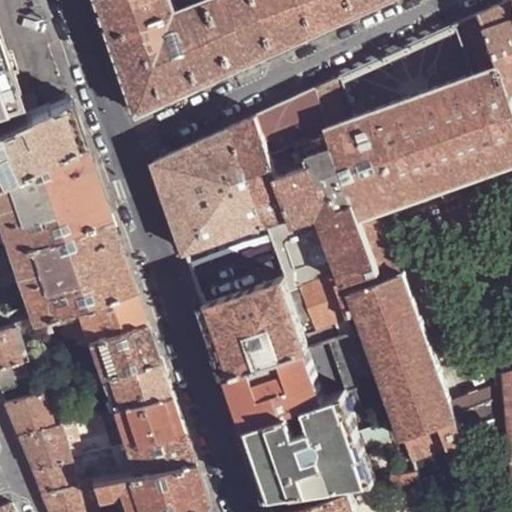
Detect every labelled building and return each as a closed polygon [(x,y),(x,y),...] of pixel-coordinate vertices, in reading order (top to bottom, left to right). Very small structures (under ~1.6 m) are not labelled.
[(178,0),(102,0),(112,29),(141,112),(385,0),(197,0),(180,6),(178,0)] [(511,0),(506,0),(484,10),(511,88),(511,0)] [(342,75),(316,86),(380,266),(338,282),(350,314),(360,311),(413,458),(466,439),(451,399),(405,270),(402,271),(379,209),(511,160),(511,88),(484,10),(457,23),(475,71),(357,114),(342,75)] [(0,32),(0,107),(13,103),(18,101),(14,88),(19,86),(11,64),(0,32)] [(316,86),(231,125),(266,223),(292,214),(294,222),(309,217),(329,274),(302,284),(300,284),(313,318),(316,326),(336,319),(350,314),(338,282),(380,266),(316,86)] [(78,112),(73,96),(18,120),(0,127),(0,178),(88,139),(78,112)] [(0,127),(18,120),(13,103),(0,107),(0,127)] [(231,125),(155,161),(172,211),(186,252),(266,223),(231,125)] [(103,185),(88,139),(0,178),(0,216),(11,248),(112,212),(103,185)] [(112,212),(11,248),(19,273),(29,302),(34,317),(56,311),(67,307),(78,303),(137,284),(123,243),(112,212)] [(292,214),(266,223),(285,276),(287,275),(302,322),(313,318),(300,284),(302,284),(281,226),(294,222),(292,214)] [(294,222),(281,226),(302,284),(329,274),(309,217),(294,222)] [(254,274),(241,241),(212,253),(224,283),(230,281),(231,284),(254,274)] [(11,248),(5,250),(14,275),(19,273),(11,248)] [(285,276),(204,304),(218,344),(228,374),(239,370),(310,345),(302,322),(287,275),(285,276)] [(137,284),(78,303),(91,338),(149,320),(141,297),(137,284)] [(69,311),(67,307),(56,311),(57,315),(69,311)] [(350,314),(336,319),(341,334),(355,329),(350,314)] [(37,354),(44,352),(33,318),(26,321),(37,354)] [(153,331),(149,320),(91,338),(104,373),(161,357),(153,331)] [(0,366),(28,357),(16,324),(14,324),(0,328),(0,366)] [(341,334),(326,339),(345,391),(374,381),(355,329),(341,334)] [(511,329),(507,333),(502,340),(501,348),(508,368),(511,366),(511,329)] [(307,405),(329,397),(310,345),(239,370),(245,389),(234,392),(239,406),(246,427),(292,410),(307,405)] [(28,357),(0,366),(0,385),(0,387),(34,376),(28,357)] [(161,357),(104,373),(116,406),(172,390),(165,368),(161,357)] [(496,371),(498,382),(507,380),(507,368),(496,371)] [(228,374),(234,392),(245,389),(239,370),(228,374)] [(498,382),(451,399),(466,439),(511,423),(507,380),(498,382)] [(20,433),(56,423),(46,390),(6,402),(20,433)] [(172,390),(116,406),(128,442),(185,426),(176,402),(172,390)] [(292,410),(246,427),(259,466),(269,494),(278,491),(318,486),(311,466),(327,461),(335,483),(349,481),(377,477),(345,391),(329,397),(307,405),(314,424),(299,430),(292,410)] [(116,406),(101,410),(114,446),(116,445),(128,442),(116,406)] [(92,413),(105,448),(111,446),(114,446),(101,410),(92,413)] [(73,457),(63,422),(56,423),(20,433),(34,468),(73,457)] [(188,437),(185,426),(128,442),(135,464),(138,471),(195,458),(188,437)] [(135,464),(128,442),(116,445),(118,452),(122,466),(135,464)] [(45,493),(79,485),(77,476),(73,457),(34,468),(45,493)] [(201,474),(195,458),(138,471),(94,481),(98,497),(112,493),(119,484),(129,511),(135,511),(210,500),(201,474)] [(138,471),(135,464),(122,466),(77,476),(79,485),(94,481),(138,471)] [(418,470),(391,474),(395,483),(420,479),(418,470)] [(275,511),(361,511),(354,488),(353,486),(351,486),(349,481),(335,483),(318,486),(278,491),(269,494),(274,509),(275,511)] [(52,511),(84,511),(79,485),(45,493),(52,511)] [(213,511),(210,500),(135,511),(213,511)] [(0,507),(0,511),(20,511),(15,501),(0,507)]
